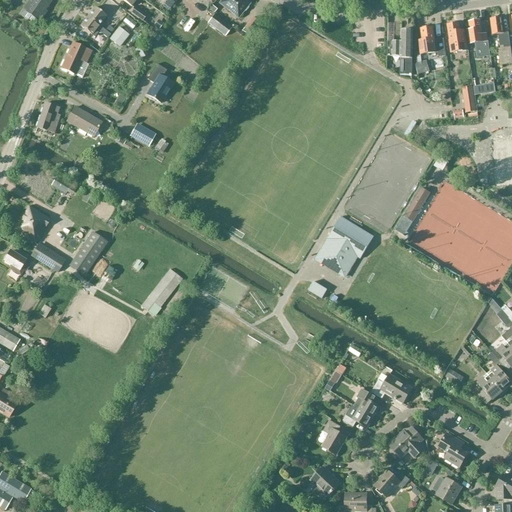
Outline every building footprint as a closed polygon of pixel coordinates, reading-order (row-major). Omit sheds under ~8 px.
[(52,0),(31,0),(30,2),(28,1),(22,10),(39,22),(46,12),(45,11),(52,0)] [(242,0),(223,0),(221,3),(238,17),(242,12),(245,11),(247,8),(247,6),(248,4),(242,0)] [(142,21),(146,16),(134,7),(130,13),(142,21)] [(95,8),(87,17),(99,26),(106,17),(95,8)] [(225,37),(231,29),(213,15),(207,24),(225,37)] [(91,36),(99,26),(87,17),(80,27),(91,36)] [(258,23),(252,18),(244,28),(251,33),(258,23)] [(511,64),(511,59),(510,45),(508,33),(504,34),(501,18),(490,19),(493,35),(498,35),(500,47),(500,49),(497,49),(500,66),(511,64)] [(469,23),(470,30),(466,30),(468,46),(475,44),(477,58),(490,57),(487,36),(482,37),(480,21),(469,23)] [(197,23),(192,29),(196,33),(202,27),(197,23)] [(447,26),(450,40),(448,41),(450,54),(468,51),(466,39),(461,40),(459,24),(447,26)] [(109,26),(105,31),(110,35),(113,30),(109,26)] [(422,29),(421,29),(422,40),(418,41),(420,56),(430,54),(430,59),(439,58),(446,57),(443,39),(434,40),(433,28),(428,28),(427,27),(422,27),(422,29)] [(128,36),(119,28),(115,34),(110,40),(119,47),(128,36)] [(110,35),(105,31),(101,36),(106,39),(106,40),(107,38),(110,35)] [(413,31),(402,31),(401,31),(401,42),(387,42),(387,57),(400,57),(400,76),(412,76),(413,31)] [(73,44),(61,69),(75,76),(82,79),(88,65),(86,64),(92,52),(73,44)] [(428,62),(416,65),(419,76),(430,73),(428,62)] [(161,104),(173,85),(162,78),(166,71),(156,65),(147,80),(154,84),(147,96),(161,104)] [(473,84),(474,94),(493,92),(493,82),(473,84)] [(476,112),(472,87),(462,89),(466,113),(476,112)] [(37,128),(53,134),(59,117),(52,115),(54,109),(44,106),(37,128)] [(66,122),(93,138),(102,123),(75,108),(66,122)] [(154,137),(136,127),(130,137),(148,147),(154,137)] [(511,140),(494,142),(498,184),(511,183),(511,140)] [(167,146),(160,141),(154,149),(162,155),(167,146)] [(48,193),(65,203),(66,203),(69,198),(79,204),(84,195),(61,181),(60,184),(55,181),(48,193)] [(430,194),(421,189),(404,217),(413,222),(430,194)] [(50,220),(29,207),(14,231),(35,244),(50,220)] [(329,240),(316,262),(345,279),(358,258),(360,260),(374,237),(364,231),(341,218),(327,239),(329,240)] [(92,233),(68,267),(84,277),(107,243),(92,233)] [(38,246),(36,249),(31,257),(55,272),(62,261),(38,246)] [(30,264),(10,252),(4,262),(12,267),(10,270),(20,276),(24,270),(26,271),(30,264)] [(141,269),(147,262),(141,257),(135,265),(141,269)] [(182,280),(176,275),(169,270),(140,307),(153,317),(182,280)] [(322,299),(323,298),(327,291),(313,282),(309,290),(308,291),(322,299)] [(51,309),(44,305),(38,315),(45,319),(51,309)] [(511,313),(505,306),(501,310),(502,311),(511,322),(511,313)] [(511,322),(502,311),(496,316),(506,326),(507,326),(511,331),(511,337),(506,343),(511,348),(511,349),(511,322)] [(0,328),(0,344),(13,352),(20,340),(0,328)] [(23,340),(18,347),(28,353),(33,346),(23,340)] [(506,343),(496,351),(501,356),(497,359),(499,362),(504,368),(507,371),(511,368),(511,349),(511,348),(506,343)] [(511,384),(501,371),(504,368),(499,362),(497,359),(492,353),(488,357),(493,363),(496,367),(486,375),(503,393),(511,384)] [(344,362),(338,372),(344,376),(350,365),(344,362)] [(457,376),(449,371),(444,379),(452,383),(457,376)] [(378,381),(371,393),(382,400),(385,394),(403,404),(412,389),(390,375),(384,384),(378,381)] [(493,401),(503,393),(486,375),(477,383),(484,391),(478,396),(486,405),(492,400),(493,401)] [(3,390),(0,393),(0,413),(8,418),(16,404),(7,399),(10,394),(3,390)] [(360,396),(354,406),(373,418),(380,408),(369,401),(372,396),(362,390),(358,395),(360,396)] [(373,418),(354,406),(352,406),(343,421),(353,427),(356,422),(367,429),(373,418)] [(323,448),(335,455),(346,438),(337,432),(340,427),(329,421),(323,431),(330,435),(323,448)] [(414,459),(424,449),(420,444),(423,441),(413,430),(407,436),(404,432),(389,445),(401,459),(408,453),(414,459)] [(457,448),(460,442),(447,433),(438,447),(449,454),(445,460),(460,468),(468,454),(457,448)] [(310,481),(316,486),(313,489),(312,492),(313,494),(315,496),(317,497),(320,496),(323,493),(327,497),(331,493),(332,494),(333,492),(340,484),(323,468),(310,481)] [(406,484),(409,481),(399,471),(394,477),(387,471),(373,486),(386,497),(397,486),(401,490),(406,484)] [(2,472),(1,473),(0,474),(0,506),(5,510),(13,497),(23,503),(23,504),(29,507),(37,493),(31,490),(31,489),(2,472)] [(511,480),(503,475),(496,487),(500,489),(498,493),(497,493),(497,500),(511,499),(511,480)] [(446,479),(436,496),(452,506),(462,488),(446,479)] [(347,495),(347,503),(339,504),(339,509),(338,511),(349,511),(350,511),(366,511),(365,511),(371,511),(372,506),(366,506),(366,495),(347,495)] [(511,511),(511,507),(511,506),(511,500),(504,500),(504,507),(496,507),(495,511),(511,511)]
